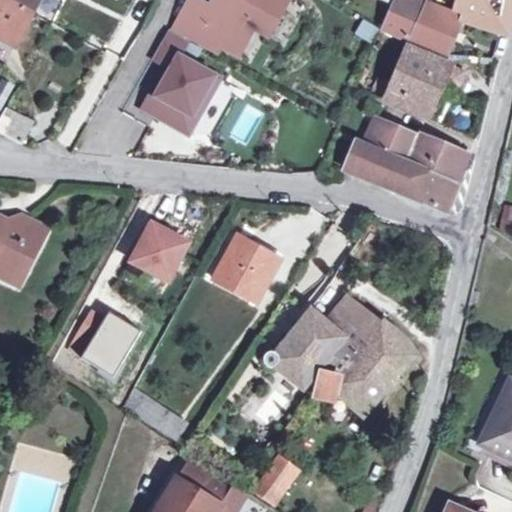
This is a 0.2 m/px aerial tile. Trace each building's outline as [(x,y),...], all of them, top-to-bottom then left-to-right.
[(0,0),(0,36),(15,44),(32,11),(38,0),(0,0)] [(285,0),(215,0),(209,11),(189,1),(174,29),(214,52),(219,43),(237,53),(252,26),(267,34),(285,0)] [(426,8),(407,0),(393,0),(380,28),(408,43),(441,57),(442,55),(456,17),(426,8)] [(457,0),(454,12),(461,14),(459,20),(503,36),(505,37),(511,0),(457,0)] [(150,94),(141,110),(176,130),(185,115),(196,121),(219,80),(178,56),(186,43),(169,33),(153,61),(169,70),(154,96),(150,94)] [(438,88),(448,69),(450,65),(407,48),(385,101),(428,120),(441,90),(438,88)] [(456,73),(448,69),(438,88),(441,90),(447,92),(456,73)] [(0,133),(21,144),(32,124),(5,110),(0,118),(0,133)] [(196,121),(185,115),(176,130),(187,136),(196,121)] [(364,146),(356,143),(344,169),(447,211),(457,186),(469,159),(377,119),(364,146)] [(511,207),(504,205),(496,228),(509,233),(511,223),(511,207)] [(9,264),(24,271),(46,228),(22,216),(17,226),(0,217),(0,276),(2,278),(9,264)] [(185,243),(151,225),(131,261),(166,280),(185,243)] [(257,253),(234,241),(212,281),(256,304),(280,258),(260,248),(257,253)] [(17,285),(24,271),(9,264),(2,278),(17,285)] [(302,387),(319,370),(325,375),(318,380),(316,383),(316,390),(319,397),(323,399),(327,400),(333,400),(337,397),(362,419),(385,393),(391,391),(395,388),(396,383),(395,379),(387,373),(405,345),(346,300),(325,326),(287,293),(257,338),(275,353),(273,355),(270,354),(265,357),(264,359),(264,364),(267,367),(273,368),(275,366),(302,387)] [(113,378),(139,331),(106,312),(80,360),(113,378)] [(511,383),(480,446),(511,460),(511,383)] [(176,441),(187,424),(133,389),(123,407),(176,441)] [(266,477),(283,488),(294,471),(277,459),(266,477)] [(231,488),(230,490),(187,464),(157,511),(235,511),(245,497),(231,488)] [(283,488),(266,477),(256,492),(272,504),(283,488)] [(361,511),(372,511),(379,497),(369,493),(361,511)]
